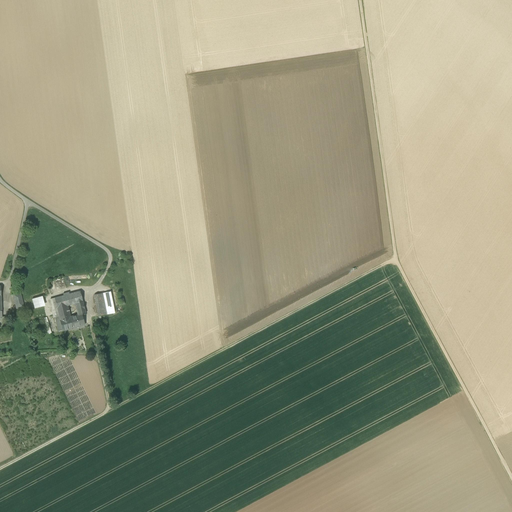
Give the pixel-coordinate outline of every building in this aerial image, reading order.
[(80,291),(64,296),(67,306),(75,304),(83,302),(80,291)] [(21,293),(13,294),(15,302),(22,300),(21,293)] [(102,293),(94,295),(97,310),(106,309),(105,304),(102,293)] [(64,296),(54,298),(57,309),(59,314),(59,317),(66,315),(66,317),(69,316),(67,306),(64,296)] [(35,310),(45,307),(42,298),(33,300),(35,310)] [(22,300),(15,302),(16,309),(24,307),(22,300)] [(110,303),(105,304),(106,309),(107,315),(112,314),(115,313),(112,303),(110,303)] [(66,315),(59,317),(59,314),(54,316),(59,332),(63,331),(72,328),(69,318),(70,318),(69,316),(66,317),(66,315)] [(70,318),(69,318),(72,328),(85,325),(82,315),(78,316),(78,315),(70,318)] [(48,319),(44,320),(49,336),(53,334),(48,319)]
